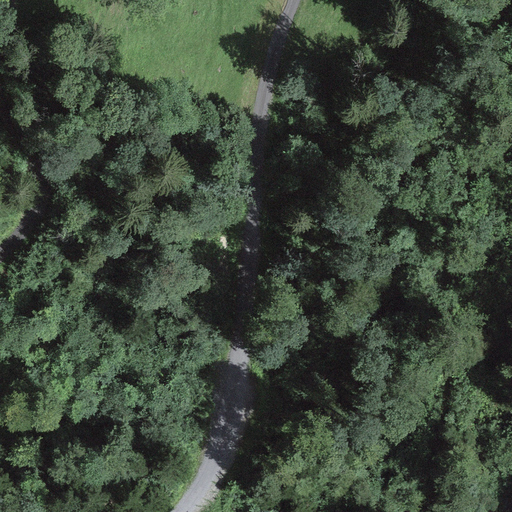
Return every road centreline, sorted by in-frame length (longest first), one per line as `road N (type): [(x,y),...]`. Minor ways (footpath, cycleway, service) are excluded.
road 1 (track): [(184,511),(230,431),(257,248),(267,91),(294,0)]
road 2 (track): [(0,97),(49,188),(42,212),(0,258)]
